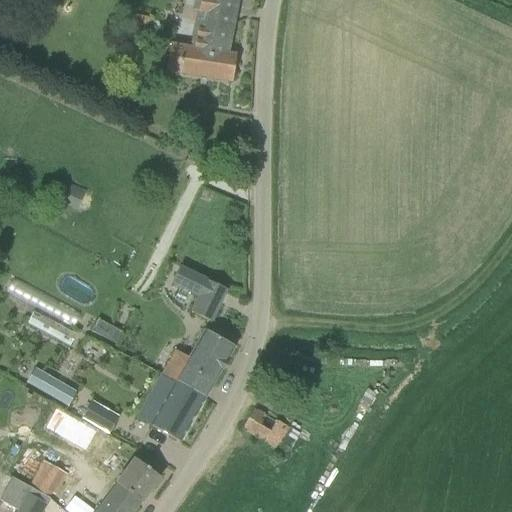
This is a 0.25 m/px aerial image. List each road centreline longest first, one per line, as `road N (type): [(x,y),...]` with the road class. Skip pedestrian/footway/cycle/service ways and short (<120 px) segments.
road 1 (unclassified): [(164,511),(232,406),(259,322),(272,0)]
road 2 (track): [(259,322),(346,329),(431,323),(458,306),(511,241)]
